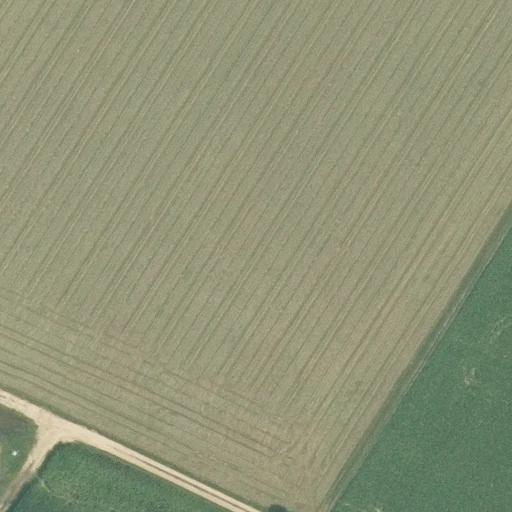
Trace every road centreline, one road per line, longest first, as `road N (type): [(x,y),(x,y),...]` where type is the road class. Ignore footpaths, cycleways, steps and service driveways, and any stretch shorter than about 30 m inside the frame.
road 1 (track): [(511,219),(325,511)]
road 2 (track): [(235,511),(0,404)]
